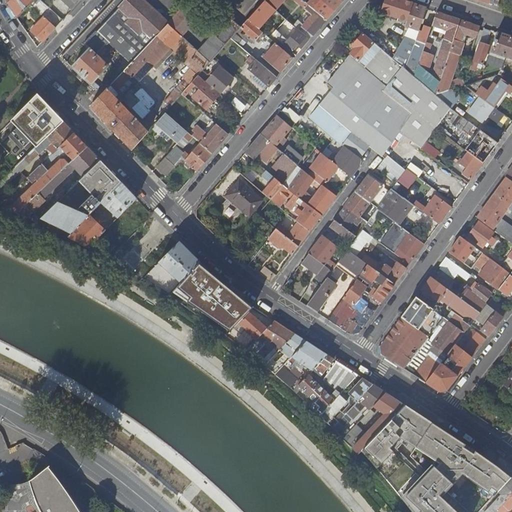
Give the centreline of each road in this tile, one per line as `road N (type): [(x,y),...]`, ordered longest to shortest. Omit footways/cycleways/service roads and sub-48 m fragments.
road 1 (residential): [(360,0),(174,214)]
road 2 (residential): [(511,138),(355,356)]
road 3 (secondary): [(35,74),(174,214)]
road 4 (tertiary): [(0,406),(73,447),(157,511)]
road 5 (residential): [(268,299),(371,162)]
road 6 (secondary): [(174,214),(268,299)]
